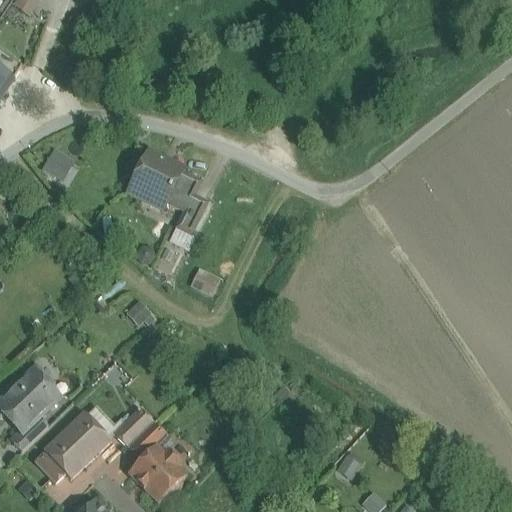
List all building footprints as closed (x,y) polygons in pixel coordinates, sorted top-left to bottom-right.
[(22,69),(0,54),(0,72),(13,81),(22,69)] [(0,101),(13,81),(0,72),(0,101)] [(184,173),(149,155),(128,197),(142,204),(144,200),(165,210),(167,207),(184,215),(191,203),(192,204),(194,200),(201,186),(182,176),(184,173)] [(184,215),(176,232),(191,239),(207,207),(194,200),(192,204),(191,203),(184,215)] [(98,279),(88,267),(75,277),(85,289),(87,288),(94,297),(105,288),(98,279)] [(198,271),(190,289),(212,299),(221,281),(198,271)] [(143,329),(155,318),(140,303),(129,314),(143,329)] [(37,370),(21,385),(15,385),(8,392),(8,398),(0,405),(0,418),(0,419),(6,419),(20,433),(23,437),(40,421),(59,402),(48,390),(52,386),(37,370)] [(113,430),(95,411),(87,419),(109,443),(114,438),(124,428),(120,424),(113,430)] [(124,428),(114,438),(128,453),(154,428),(140,413),(124,428)] [(84,416),(44,454),(45,455),(35,465),(55,487),(66,477),(71,482),(111,445),(109,443),(87,419),(84,416)] [(40,421),(23,437),(20,433),(10,442),(22,455),(48,430),(40,421)] [(154,428),(128,453),(141,465),(156,450),(157,451),(167,441),(154,428)] [(141,465),(128,479),(158,508),(170,495),(175,495),(181,488),(181,483),(184,479),(177,472),(181,468),(167,455),(164,458),(157,451),(156,450),(141,465)] [(375,494),(363,506),(368,511),(381,511),(386,507),(375,494)]
